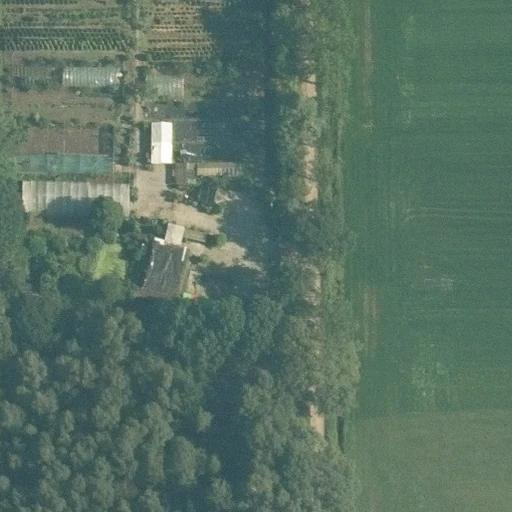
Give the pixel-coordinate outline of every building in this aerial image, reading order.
[(149,77),(148,94),(176,95),(177,79),(149,77)] [(154,128),(154,148),(173,148),(173,128),(154,128)] [(197,167),(177,167),(178,182),(178,187),(197,187),(197,182),(197,167)] [(128,219),(128,185),(21,184),(20,218),(128,219)] [(176,312),(189,256),(154,246),(143,294),(127,290),(125,299),(144,302),(143,304),(176,312)] [(253,309),(264,263),(255,260),(243,307),(253,309)]
